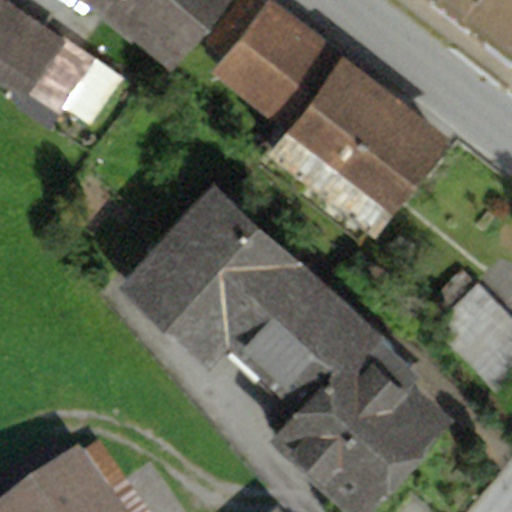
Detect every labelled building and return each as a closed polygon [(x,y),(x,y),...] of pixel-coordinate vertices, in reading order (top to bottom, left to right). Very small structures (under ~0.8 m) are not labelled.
[(197,0),(91,0),(156,52),(197,0)] [(511,78),(511,0),(405,0),(511,78)] [(63,49),(0,6),(0,83),(28,102),(63,49)] [(258,146),(368,233),(446,136),(336,49),(258,146)] [(431,407),(193,183),(98,284),(336,507),(431,407)] [(511,374),(511,316),(480,282),(436,323),(496,389),(511,374)] [(103,511),(71,466),(5,511),(103,511)]
